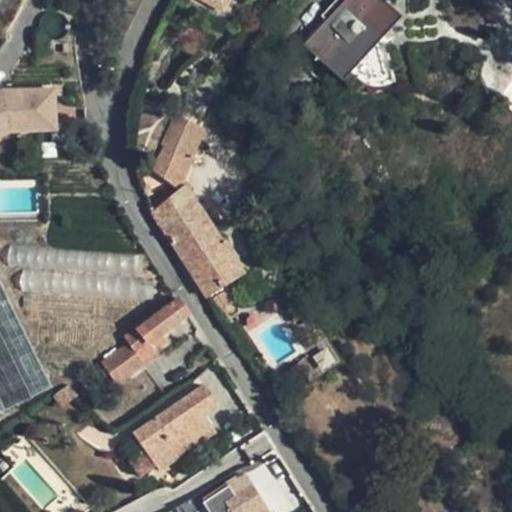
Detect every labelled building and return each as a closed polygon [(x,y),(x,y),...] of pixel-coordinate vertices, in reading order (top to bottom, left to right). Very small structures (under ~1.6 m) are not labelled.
[(203,0),(225,11),(231,0),(203,0)] [(347,76),(399,16),(380,0),(343,0),(302,47),(342,82),(347,76)] [(44,34),(43,29),(40,57),(70,60),(71,47),(56,45),(57,42),(54,42),(47,39),(44,34)] [(8,92),(0,96),(0,141),(15,133),(59,131),(57,90),(8,92)] [(186,167),(204,127),(175,114),(162,141),(165,143),(161,153),(153,168),(171,183),(174,183),(183,176),(186,167)] [(189,182),(153,206),(209,294),(246,271),(189,182)] [(36,292),(36,317),(110,318),(111,286),(85,285),(85,292),(60,292),(60,268),(26,267),(26,292),(36,292)] [(185,314),(176,298),(122,339),(126,345),(102,363),(115,381),(154,354),(148,342),(185,314)] [(0,385),(24,371),(0,319),(0,385)] [(156,467),(212,427),(201,412),(214,403),(203,386),(166,412),(133,436),(156,467)] [(265,511),(250,488),(232,500),(223,506),(227,511),(265,511)] [(223,506),(232,500),(226,491),(217,497),(223,506)]
